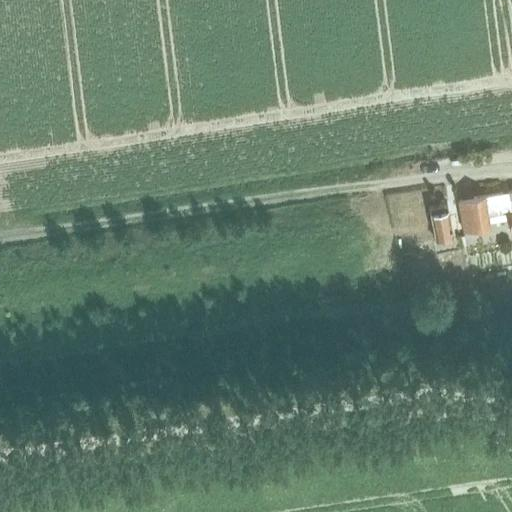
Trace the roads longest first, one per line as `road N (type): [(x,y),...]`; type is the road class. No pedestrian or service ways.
road 1 (unclassified): [(511,402),(450,392),(401,396),(0,454)]
road 2 (unclassified): [(0,238),(401,180),(511,173)]
